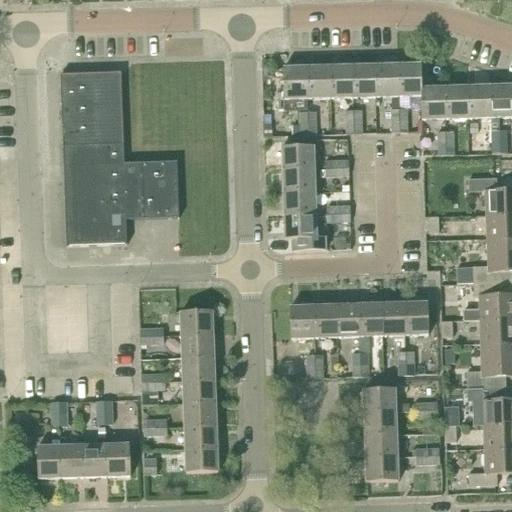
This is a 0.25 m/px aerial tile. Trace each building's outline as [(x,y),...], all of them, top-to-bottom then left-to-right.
[(398,98),(420,98),(422,98),(422,89),(421,66),(397,67),(398,98)] [(352,68),(353,100),(375,99),(375,67),(352,68)] [(375,99),(398,98),(397,67),(375,67),(375,99)] [(306,69),(307,101),(330,100),(329,68),(306,69)] [(330,100),(353,100),(352,68),(329,68),(330,100)] [(284,101),(307,101),(306,69),(283,70),(284,101)] [(119,75),(59,77),(66,249),(125,246),(124,222),(177,220),(175,163),(123,165),(119,75)] [(511,87),(489,88),(490,120),(511,119),(511,87)] [(444,89),(445,121),(467,120),(467,88),(444,89)] [(467,120),(490,120),(489,88),(467,88),(467,120)] [(422,98),(420,98),(421,121),(445,121),(444,89),(422,89),(422,98)] [(391,123),(406,123),(405,111),(390,111),(391,123)] [(345,125),(360,124),(360,113),(345,113),(345,125)] [(299,126),(315,126),(314,114),(299,114),(299,126)] [(406,134),(406,123),(391,123),(391,135),(406,134)] [(361,135),(360,124),(345,125),(345,136),(361,135)] [(315,136),(315,126),(299,126),(299,137),(315,136)] [(471,133),(470,152),(486,152),(487,133),(471,133)] [(437,146),(452,146),(451,134),(436,135),(437,146)] [(452,157),(452,146),(437,146),(437,157),(452,157)] [(283,149),(283,172),(314,171),(314,148),(283,149)] [(325,178),(336,178),(336,162),(325,162),(325,178)] [(336,162),(336,178),(347,178),(347,162),(336,162)] [(314,171),(283,172),(284,195),(315,194),(314,171)] [(485,193),(486,217),(511,216),(511,191),(497,192),(497,181),(468,181),(469,193),(485,193)] [(284,195),(284,218),(315,217),(315,194),(284,195)] [(326,224),(338,224),(337,208),(326,209),(326,224)] [(337,208),(338,224),(349,224),(348,208),(337,208)] [(511,216),(486,217),(487,246),(511,245),(511,216)] [(315,217),(284,218),(285,241),(291,240),(292,253),(325,252),(325,240),(316,240),(315,217)] [(427,219),(428,235),(438,235),(438,219),(427,219)] [(473,284),(474,286),(511,285),(511,281),(511,274),(511,273),(511,245),(487,246),(488,269),(473,269),(473,284)] [(456,284),(473,284),(473,269),(455,270),(456,284)] [(511,285),(474,286),(474,298),(479,298),(479,311),(479,321),(479,325),(511,323),(511,285)] [(168,315),(179,315),(180,338),(213,337),(212,314),(187,315),(187,303),(168,304),(168,315)] [(404,306),(405,337),(428,337),(427,305),(404,306)] [(381,307),(382,338),(405,337),(404,306),(381,307)] [(339,308),(341,340),(360,339),(359,307),(339,308)] [(360,339),(382,338),(381,307),(359,307),(360,339)] [(313,309),(314,341),(341,340),(339,308),(313,309)] [(291,341),(314,341),(313,309),(290,310),(291,341)] [(463,322),(479,321),(479,311),(462,312),(463,322)] [(511,323),(479,325),(480,352),(511,350),(511,323)] [(441,339),(452,339),(451,324),(441,324),(441,339)] [(140,347),(151,346),(151,331),(139,331),(140,347)] [(151,331),(151,346),(162,346),(161,331),(151,331)] [(181,361),(213,360),(213,337),(180,338),(181,361)] [(444,350),(444,365),(455,364),(454,350),(444,350)] [(466,373),(467,391),(505,390),(505,378),(511,377),(511,350),(480,352),(481,373),(466,373)] [(398,366),(413,366),(413,353),(397,354),(398,366)] [(351,356),(352,367),(368,367),(368,355),(351,356)] [(306,369),(322,368),(322,357),(306,357),(306,369)] [(181,361),(182,384),(214,382),(213,360),(181,361)] [(414,377),(413,366),(398,366),(398,377),(414,377)] [(368,367),(352,367),(352,379),(369,378),(368,367)] [(323,380),(322,368),(306,369),(306,380),(323,380)] [(152,376),(153,392),(164,392),(164,375),(152,376)] [(142,392),(153,392),(152,376),(141,376),(142,392)] [(182,384),(183,406),(215,405),(214,382),(182,384)] [(505,390),(467,391),(467,403),(482,402),(483,427),(511,425),(511,401),(505,401),(505,390)] [(409,406),(395,406),(395,391),(363,392),(363,415),(395,414),(409,413),(409,406)] [(97,415),(112,414),(112,403),(96,403),(97,415)] [(436,404),(426,405),(426,421),(436,421),(436,404)] [(51,416),(66,416),(66,405),(50,405),(51,416)] [(215,405),(183,406),(183,429),(216,428),(215,405)] [(426,421),(426,405),(414,405),(414,421),(426,421)] [(113,426),(112,414),(97,415),(97,426),(113,426)] [(363,415),(364,438),(396,437),(395,414),(363,415)] [(67,427),(66,416),(51,416),(51,428),(67,427)] [(154,422),(154,438),(166,438),(165,421),(154,422)] [(144,439),(154,438),(154,422),(143,422),(144,439)] [(511,425),(483,427),(484,451),(511,450),(511,425)] [(183,429),(184,452),(217,451),(216,428),(183,429)] [(455,452),(455,443),(454,428),(445,428),(446,452),(455,452)] [(139,445),(139,433),(129,433),(129,445),(139,445)] [(364,438),(365,461),(397,460),(396,437),(364,438)] [(16,469),(31,468),(30,438),(15,438),(16,469)] [(51,442),(52,449),(37,449),(38,481),(61,480),(60,449),(60,442),(51,442)] [(83,480),(106,479),(105,447),(83,448),(83,480)] [(105,447),(106,479),(129,478),(128,447),(105,447)] [(61,480),(83,480),(83,448),(60,449),(61,480)] [(437,449),(427,450),(428,466),(438,466),(437,449)] [(416,466),(428,466),(427,450),(416,450),(416,466)] [(511,450),(484,451),(484,475),(469,475),(469,488),(496,487),(496,475),(511,474),(511,450)] [(217,451),(184,452),(185,475),(217,474),(217,451)] [(145,476),(156,476),(156,460),(145,460),(145,476)] [(397,460),(365,461),(366,483),(398,482),(397,460)]
